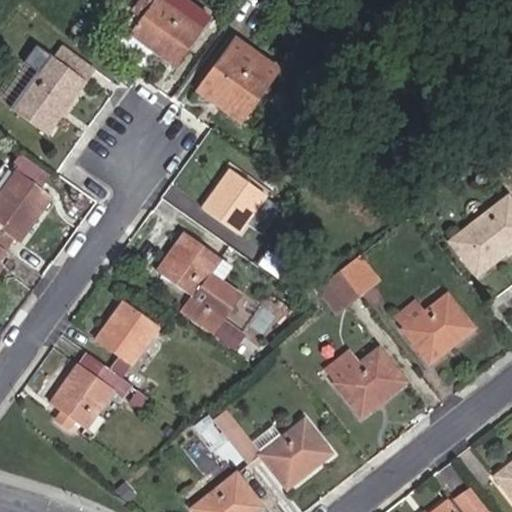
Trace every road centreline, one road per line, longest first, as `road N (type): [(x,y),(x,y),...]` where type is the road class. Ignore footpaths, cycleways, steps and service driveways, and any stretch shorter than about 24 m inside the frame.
road 1 (residential): [(0,378),(156,158),(131,104)]
road 2 (residential): [(346,511),(511,380)]
